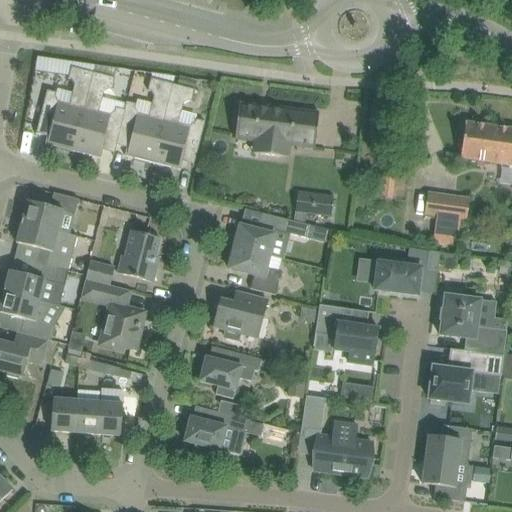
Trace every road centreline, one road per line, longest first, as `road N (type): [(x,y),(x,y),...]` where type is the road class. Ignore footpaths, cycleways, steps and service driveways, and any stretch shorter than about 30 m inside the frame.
road 1 (residential): [(134,494),(201,241),(199,223),(192,212),(0,165)]
road 2 (secondary): [(324,37),(255,42),(35,0)]
road 3 (residential): [(367,511),(134,494)]
road 4 (residential): [(389,511),(414,308)]
road 5 (residential): [(134,494),(58,487),(0,439)]
road 6 (secondary): [(511,46),(449,20),(388,23)]
